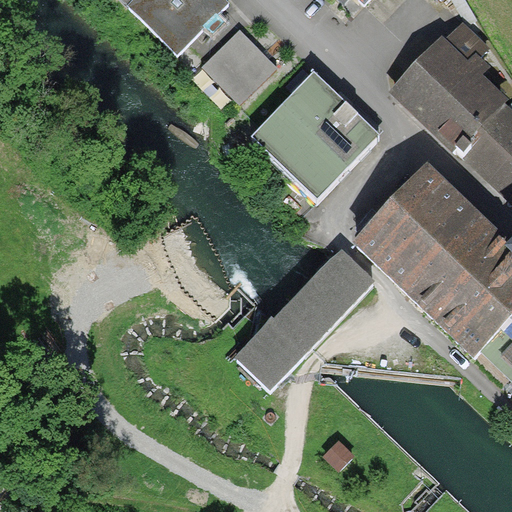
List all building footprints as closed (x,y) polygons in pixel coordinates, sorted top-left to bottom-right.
[(113,0),(177,59),(231,2),(228,0),(113,0)] [(332,0),(346,13),(358,0),(332,0)] [(454,163),(505,107),(484,88),(503,67),(459,27),(389,103),(454,163)] [(240,111),(277,71),(239,36),(202,77),(240,111)] [(247,146),(316,210),(373,149),(304,85),(247,146)] [(511,113),(505,107),(454,163),(511,208),(511,113)] [(473,360),(480,351),(511,318),(511,237),(510,239),(428,163),(352,244),(473,360)] [(273,323),(237,361),(270,393),(308,354),(374,285),(343,256),(303,297),(276,326),(273,323)] [(511,318),(480,351),(511,380),(511,318)] [(321,463),(335,476),(350,460),(336,447),(321,463)]
